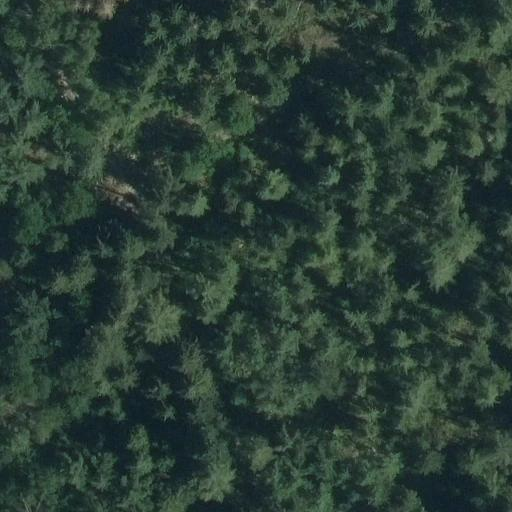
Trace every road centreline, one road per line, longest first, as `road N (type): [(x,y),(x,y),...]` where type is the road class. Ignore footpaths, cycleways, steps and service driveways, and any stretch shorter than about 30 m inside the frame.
road 1 (track): [(27,0),(125,184),(492,0)]
road 2 (track): [(270,511),(125,184),(0,246)]
